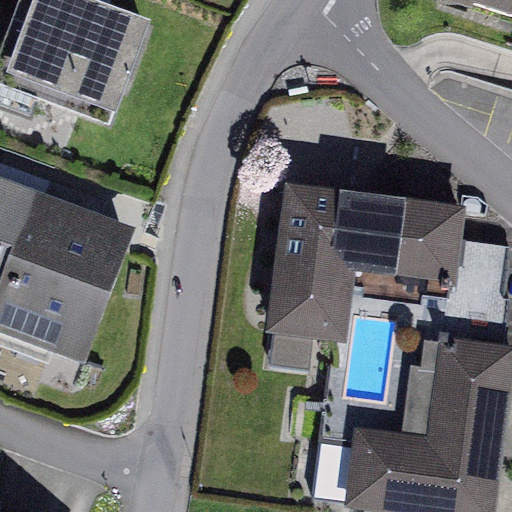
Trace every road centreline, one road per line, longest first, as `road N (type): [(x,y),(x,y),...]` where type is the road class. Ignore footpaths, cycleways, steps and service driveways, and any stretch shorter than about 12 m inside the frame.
road 1 (residential): [(301,1),(256,64),(214,152),(162,475)]
road 2 (residential): [(301,1),(511,193)]
road 3 (residential): [(0,425),(162,475)]
